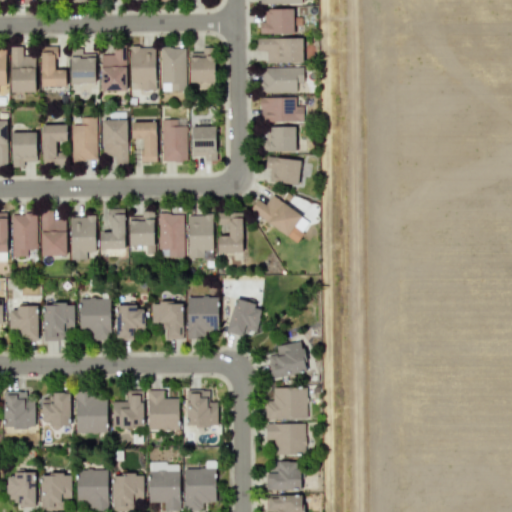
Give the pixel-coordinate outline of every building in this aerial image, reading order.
[(259,20),(259,33),(293,32),(292,8),(267,9),(267,19),(259,20)] [(302,62),(301,37),(256,38),(256,50),(265,50),(266,62),(302,62)] [(54,69),(55,46),(40,45),(39,86),(64,86),(65,69),(54,69)] [(35,91),(34,56),(22,56),(21,46),(9,47),(10,92),(35,91)] [(124,46),(112,46),(112,54),(99,54),(100,90),(126,90),(124,46)] [(129,82),(139,82),(139,90),(154,90),(155,47),(130,46),(129,82)] [(185,47),(160,46),(159,83),(184,83),(185,47)] [(94,53),(81,53),(81,47),(69,48),(70,83),(94,83),(94,53)] [(189,82),(214,81),(213,53),(189,53),(189,82)] [(302,67),(262,67),(261,91),(295,92),(295,80),(302,81),(302,67)] [(259,113),(265,112),(265,122),(303,121),(302,106),(294,106),(294,96),(258,97),(259,113)] [(70,125),(71,160),(95,160),(94,116),(79,116),(79,124),(70,125)] [(175,118),(160,119),(160,161),(186,160),(185,126),(176,126),(175,118)] [(126,119),(101,119),(101,155),(114,155),(114,162),(126,161),(126,119)] [(156,161),(155,121),(130,122),(131,138),(140,138),(141,161),(156,161)] [(66,141),(65,123),(40,124),(41,164),(63,164),(62,152),(55,152),(55,141),(66,141)] [(190,126),(190,155),(204,155),(204,163),(215,163),(214,125),(190,126)] [(294,126),(268,126),(269,152),(295,151),(294,126)] [(10,132),(11,167),(23,166),(23,162),(36,161),(35,132),(10,132)] [(272,182),(297,183),(299,158),(265,157),(265,169),(272,169),(272,182)] [(301,216),(271,195),(264,204),(256,199),(249,208),(293,239),(298,231),(293,227),(301,216)] [(123,248),(123,208),(108,208),(109,231),(99,231),(99,248),(123,248)] [(65,255),(65,219),(52,219),(52,210),(39,210),(40,255),(65,255)] [(152,212),(140,212),(140,217),(128,218),(128,245),(144,245),(144,254),(153,253),(152,212)] [(182,213),(157,213),(157,249),(167,249),(167,257),(183,256),(182,213)] [(34,249),(34,214),(10,214),(11,256),(26,256),(26,249),(34,249)] [(187,215),(187,258),(212,257),(211,214),(187,215)] [(69,259),(85,259),(85,251),(94,251),(94,215),(69,215),(69,259)] [(217,252),(241,252),(241,217),(227,217),(227,235),(216,235),(217,252)] [(217,330),(217,296),(186,296),(185,337),(203,337),(203,330),(217,330)] [(78,297),(77,331),(92,332),(92,338),(109,338),(110,298),(78,297)] [(261,307),(234,299),(225,331),(242,335),(243,329),(255,332),(261,307)] [(181,302),(150,303),(150,324),(163,323),(164,339),(182,339),(181,302)] [(41,340),(62,340),(62,327),(73,327),(73,303),(42,303),(41,340)] [(143,328),(143,305),(115,306),(115,340),(132,339),(132,328),(143,328)] [(36,340),(37,306),(8,306),(8,328),(20,328),(20,340),(36,340)] [(275,345),(276,355),(267,356),(270,377),(305,372),(300,341),(275,345)] [(271,387),(272,400),(264,401),(264,419),(306,418),(305,386),(271,387)] [(110,401),(111,427),(142,426),(142,389),(125,390),(126,401),(110,401)] [(162,389),(145,390),(146,430),(178,429),(177,397),(162,397),(162,389)] [(217,402),(208,402),(209,389),(184,389),(183,425),(216,426),(217,402)] [(34,426),(33,401),(22,401),(22,391),(2,391),(3,427),(34,426)] [(75,433),(107,432),(105,397),(90,398),(90,391),(74,392),(75,433)] [(69,392),(52,392),(52,399),(40,399),(41,425),(70,424),(69,392)] [(272,439),(272,454),(304,455),(305,423),(265,422),(264,439),(272,439)] [(266,472),(267,490),(301,489),(300,460),(277,461),(277,472),(266,472)] [(178,510),(179,462),(147,462),(147,502),(163,502),(163,510),(178,510)] [(107,469),(76,468),(75,503),(89,503),(89,509),(107,509),(107,469)] [(215,502),(214,468),(183,468),(184,510),(202,510),(202,502),(215,502)] [(34,473),(6,472),(5,497),(17,497),(17,507),(34,507),(34,473)] [(38,474),(39,510),(60,510),(60,498),(70,498),(70,473),(38,474)] [(142,474),(111,473),(110,510),(131,511),(131,499),(142,499),(142,474)] [(277,511),(302,511),(302,496),(265,496),(265,511),(277,511)]
